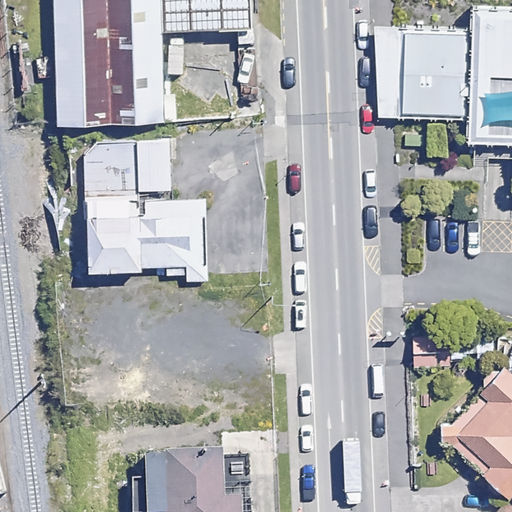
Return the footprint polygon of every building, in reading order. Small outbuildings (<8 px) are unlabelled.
[(51,0),(53,115),(159,113),(156,0),(51,0)] [(511,0),(445,0),(444,29),(381,22),(370,20),(373,120),(385,121),(511,129),(511,0)] [(192,184),(91,186),(93,264),(193,262),(192,184)] [(511,331),(510,331),(436,429),(511,486),(511,331)] [(436,338),(411,339),(412,369),(437,369),(436,338)] [(237,511),(237,458),(144,460),(144,511),(237,511)]
